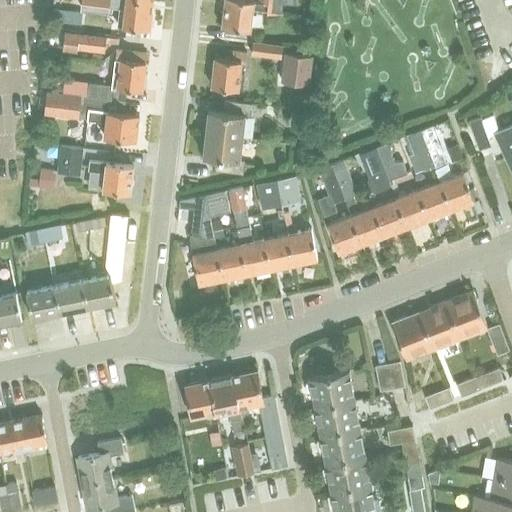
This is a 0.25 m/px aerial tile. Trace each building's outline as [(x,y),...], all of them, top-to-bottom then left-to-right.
[(82,0),(82,8),(112,12),(113,7),(120,8),(118,26),(150,30),(152,0),(82,0)] [(295,2),(295,0),(225,0),(224,9),(221,8),(220,20),(222,20),(222,23),(251,27),(253,8),(282,12),(284,1),(295,2)] [(309,0),(308,16),(315,17),(317,0),(309,0)] [(52,22),(66,23),(68,11),(54,9),(52,22)] [(117,36),(64,30),(62,48),(76,50),(76,46),(104,50),(105,41),(117,42),(117,36)] [(281,56),(283,43),(254,40),(252,53),(281,56)] [(142,89),(147,52),(117,48),(113,85),(88,81),(87,95),(109,97),(125,99),(126,87),(142,89)] [(245,63),(246,53),(234,52),(233,61),(216,59),(212,86),(242,90),(244,72),(242,72),(243,63),(245,63)] [(308,84),(312,56),(286,53),(282,81),(308,84)] [(80,94),(48,90),(45,112),(78,116),(79,107),(80,94)] [(109,98),(81,94),(79,107),(88,108),(87,117),(106,119),(104,135),(136,138),(139,114),(107,110),(109,98)] [(206,132),(206,134),(242,138),(242,136),(244,115),(249,116),(250,101),(224,98),(222,112),(208,111),(206,132)] [(479,149),(490,145),(480,117),(469,121),(479,149)] [(420,127),(433,162),(435,168),(458,160),(456,155),(452,157),(449,159),(435,122),(420,127)] [(511,174),(511,126),(493,136),(511,174)] [(420,127),(406,133),(413,151),(408,153),(414,169),(433,162),(420,127)] [(206,134),(203,157),(217,159),(216,171),(243,173),(245,160),(240,160),(242,138),(206,134)] [(386,140),(374,145),(388,179),(406,172),(402,161),(394,161),(391,152),(392,151),(388,140),(386,140)] [(79,172),(82,146),(61,143),(58,170),(79,172)] [(362,149),(377,188),(389,183),(388,179),(374,145),(362,149)] [(341,157),(330,162),(344,198),(346,204),(355,201),(352,192),(354,191),(341,157)] [(88,161),(87,171),(105,173),(102,191),(129,194),(133,166),(88,161)] [(330,162),(318,166),(329,194),(317,198),(324,215),(337,210),(333,202),(344,198),(330,162)] [(39,186),(54,187),(56,169),(41,168),(39,186)] [(440,180),(451,210),(473,202),(462,172),(440,180)] [(276,178),(281,202),(299,198),(295,174),(276,178)] [(276,178),(257,182),(262,206),(281,202),(276,178)] [(368,178),(363,180),(368,194),(374,192),(368,178)] [(451,210),(440,180),(417,188),(428,218),(451,210)] [(242,186),(229,188),(241,243),(247,273),(270,268),(264,237),(253,240),(248,216),(242,186)] [(417,188),(395,197),(406,227),(428,218),(417,188)] [(224,189),(205,193),(210,213),(228,209),(224,189)] [(190,232),(190,239),(192,253),(198,283),(223,278),(217,248),(214,235),(214,233),(211,218),(210,213),(205,193),(195,195),(190,232)] [(406,227),(395,197),(372,205),(383,235),(406,227)] [(383,235),(372,205),(349,214),(360,244),(383,235)] [(360,244),(349,214),(326,222),(337,252),(360,244)] [(103,215),(75,220),(77,230),(105,224),(103,215)] [(108,274),(83,279),(89,306),(116,301),(112,281),(120,280),(127,217),(111,215),(105,260),(108,274)] [(220,216),(211,218),(214,233),(223,231),(220,216)] [(43,227),(45,239),(63,235),(60,223),(43,227)] [(25,231),(27,242),(45,239),(43,227),(25,231)] [(288,232),(294,263),(318,258),(312,227),(288,232)] [(294,263),(288,232),(264,237),(270,268),(294,263)] [(241,243),(217,248),(223,278),(247,273),(241,243)] [(83,279),(55,285),(61,312),(89,306),(83,279)] [(61,312),(55,285),(26,291),(32,318),(61,312)] [(473,290),(446,300),(460,337),(486,327),(487,327),(486,325),(473,290)] [(16,293),(0,295),(0,324),(21,320),(16,293)] [(446,301),(419,311),(433,349),(460,338),(446,301)] [(433,349),(419,311),(391,322),(405,359),(433,349)] [(497,320),(486,325),(487,327),(496,351),(507,346),(497,320)] [(379,390),(403,385),(398,360),(374,365),(379,390)] [(496,368),(474,376),(479,389),(501,380),(496,368)] [(240,414),(242,414),(250,412),(249,406),(260,403),(272,468),(286,465),(273,394),(262,396),(257,370),(232,374),(240,414)] [(313,407),(352,399),(347,371),(307,378),(313,407)] [(240,414),(232,374),(209,379),(216,418),(217,418),(216,412),(228,409),(232,431),(244,429),(242,414),(240,414)] [(479,389),(474,376),(455,384),(460,396),(479,389)] [(216,418),(209,379),(186,383),(192,415),(206,413),(208,420),(216,418)] [(428,409),(451,400),(446,387),(423,396),(428,409)] [(358,428),(352,399),(313,407),(318,435),(358,428)] [(18,420),(25,453),(35,451),(34,447),(47,444),(41,416),(18,420)] [(18,420),(0,424),(0,453),(12,451),(13,455),(25,453),(18,420)] [(396,420),(385,422),(386,429),(398,427),(396,420)] [(398,427),(386,429),(389,443),(400,441),(413,438),(411,425),(398,427)] [(363,456),(358,428),(318,435),(324,464),(363,456)] [(211,445),(221,443),(219,430),(209,432),(211,445)] [(82,482),(111,476),(107,456),(122,453),(120,438),(97,442),(99,453),(78,457),(82,482)] [(413,438),(400,441),(402,449),(415,447),(413,438)] [(247,442),(234,445),(239,474),(253,471),(250,453),(247,442)] [(415,447),(402,449),(403,457),(416,454),(415,447)] [(256,452),(250,453),(253,471),(259,470),(256,452)] [(416,454),(403,457),(405,465),(418,462),(416,454)] [(363,456),(324,464),(329,492),(369,484),(363,456)] [(492,478),(511,480),(511,461),(495,458),(492,478)] [(418,462),(405,465),(407,477),(420,474),(418,462)] [(222,468),(212,470),(214,479),(224,477),(222,468)] [(437,469),(427,472),(429,482),(438,483),(439,469),(437,469)] [(407,477),(409,489),(420,487),(423,486),(420,474),(407,477)] [(115,498),(111,476),(82,482),(87,508),(109,504),(110,511),(115,511),(132,509),(130,495),(115,498)] [(511,480),(492,478),(489,497),(511,501),(511,480)] [(0,503),(1,510),(21,506),(16,480),(6,482),(6,484),(8,492),(0,493),(0,503)] [(34,503),(57,499),(54,484),(31,489),(34,503)] [(374,511),(369,484),(329,492),(333,511),(374,511)] [(409,489),(408,489),(411,511),(424,511),(420,487),(409,489)] [(473,494),(470,511),(511,511),(511,509),(511,501),(489,497),(473,494)]
